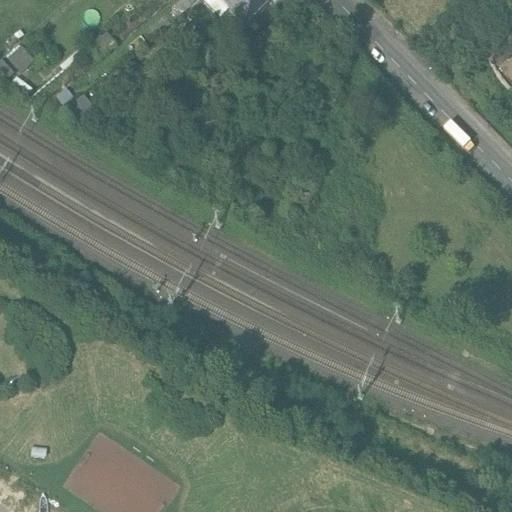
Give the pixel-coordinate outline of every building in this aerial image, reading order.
[(219,0),(231,12),(243,0),(246,3),(248,0),(219,0)] [(248,0),(246,3),(243,0),(231,12),(233,14),(233,15),(245,28),(273,0),(248,0)] [(511,33),(481,56),(493,73),(511,58),(511,33)] [(107,34),(89,50),(99,61),(117,46),(107,34)] [(14,46),(0,61),(0,74),(8,82),(29,60),(14,46)] [(245,78),(235,97),(244,102),(258,83),(245,78)] [(258,83),(244,102),(259,110),(270,91),(258,83)] [(294,106),(270,91),(259,110),(263,113),(258,124),(269,131),(284,125),(294,106)] [(323,102),(311,107),(316,138),(328,136),(323,102)] [(308,144),(272,138),(270,145),(266,166),(303,174),(308,144)] [(263,144),(255,147),(252,163),(266,166),(270,145),(263,144)]
